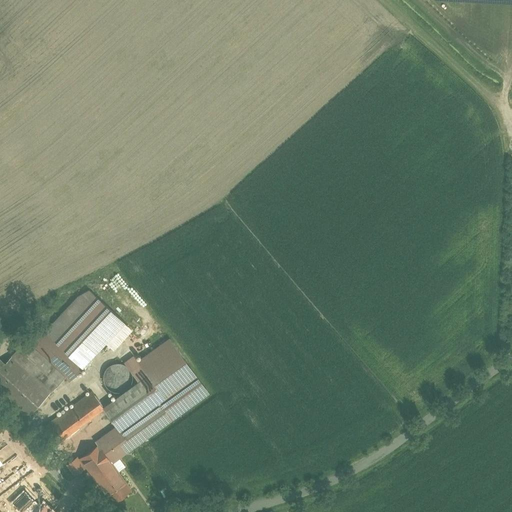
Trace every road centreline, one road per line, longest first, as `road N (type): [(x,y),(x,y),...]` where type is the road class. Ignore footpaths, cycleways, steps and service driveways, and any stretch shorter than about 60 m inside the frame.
road 1 (unclassified): [(511,358),(377,456),(309,492),(233,511)]
road 2 (unclassified): [(0,411),(87,511)]
